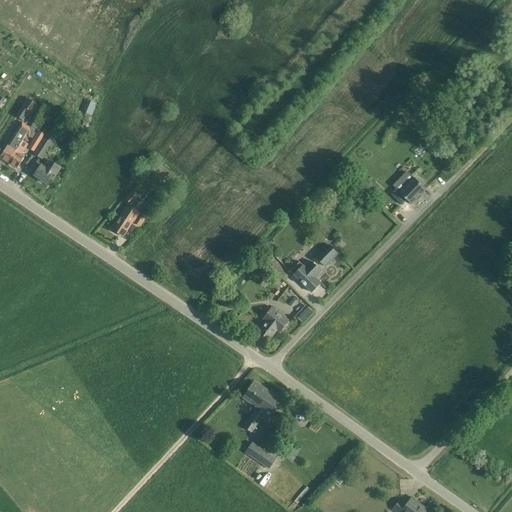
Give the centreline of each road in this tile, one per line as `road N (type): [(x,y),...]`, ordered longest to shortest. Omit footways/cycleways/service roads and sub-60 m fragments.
road 1 (unclassified): [(254,357),(0,186)]
road 2 (unclassified): [(269,368),(461,169)]
road 3 (unclassified): [(470,511),(269,368)]
road 4 (unclassified): [(112,511),(254,357)]
